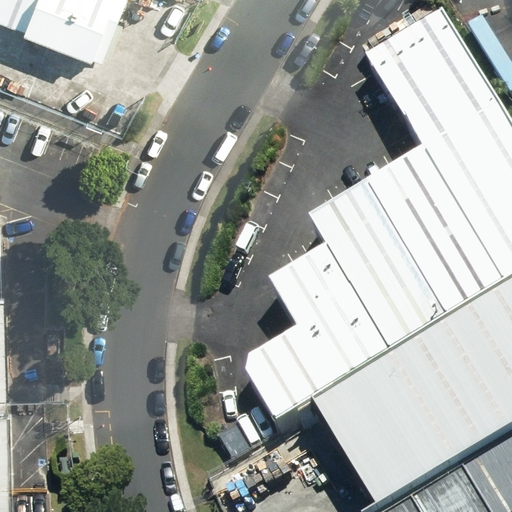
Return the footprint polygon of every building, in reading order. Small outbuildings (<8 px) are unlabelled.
[(0,0),(0,27),(100,69),(127,0),(0,0)] [(249,384),(285,442),(321,420),(511,304),(511,148),(447,41),(380,82),(434,171),(321,239),(339,270),(281,305),(307,349),(249,384)] [(0,511),(14,511),(2,216),(0,215),(0,511)] [(415,511),(511,453),(511,304),(321,420),(373,511),(415,511)] [(511,511),(511,465),(510,463),(430,511),(511,511)]
